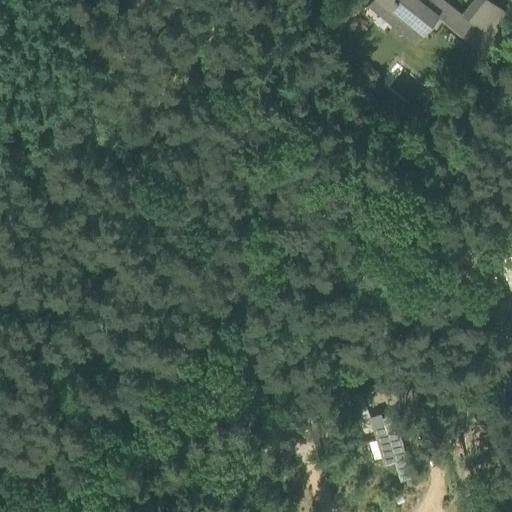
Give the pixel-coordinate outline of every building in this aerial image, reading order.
[(472,0),(461,14),(455,9),(455,10),(442,0),(375,0),(399,19),(395,24),(416,41),(437,15),(486,53),(495,42),(496,41),(482,30),(501,7),(500,6),(499,7),(490,0),(472,0)] [(511,254),(500,258),(511,293),(511,254)] [(278,390),(279,417),(295,417),(294,390),(278,390)] [(395,406),(384,411),(388,421),(399,417),(395,406)] [(380,427),(389,459),(400,457),(391,424),(380,427)]
